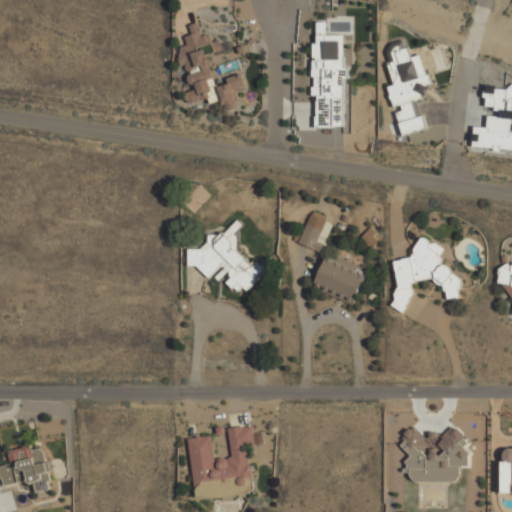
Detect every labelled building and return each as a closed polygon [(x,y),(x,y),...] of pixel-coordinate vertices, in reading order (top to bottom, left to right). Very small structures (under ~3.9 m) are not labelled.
[(316,127),(345,127),(345,68),(344,68),(344,34),(326,34),(326,21),(317,21),(317,44),(312,44),(312,96),(316,96),(316,127)] [(216,84),(204,50),(196,48),(212,42),(210,36),(202,34),(197,22),(189,25),(192,34),(184,37),(187,44),(181,46),(179,55),(185,70),(191,71),(189,78),(193,90),(185,93),(189,104),(208,97),(211,104),(215,102),(227,105),(228,109),(234,107),(238,92),(246,89),(241,73),(228,78),(226,86),(216,84)] [(321,252),(334,221),(312,212),(299,243),(321,252)] [(235,248),(239,244),(240,222),(237,219),(222,235),(208,234),(208,241),(201,249),(189,248),(188,265),(197,266),(210,278),(221,266),(229,274),(228,285),(232,288),(248,289),(266,270),(257,261),(253,265),(235,248)] [(393,261),(399,285),(394,295),(395,299),(391,306),(404,312),(413,292),(411,283),(429,279),(444,286),(447,299),(460,297),(458,289),(463,279),(452,274),(451,267),(443,263),(441,256),(445,248),(434,242),(420,236),(411,257),(393,261)] [(336,261),(325,257),(313,287),(354,304),(368,270),(337,258),(336,261)] [(511,264),(511,266),(509,262),(494,271),(511,299),(511,264)] [(398,441),(413,425),(432,440),(449,423),(469,440),(471,470),(401,470),(398,441)] [(188,438),(197,487),(258,475),(249,427),(188,438)] [(0,467),(0,459),(51,446),(61,485),(8,499),(0,467)] [(502,493),(511,492),(511,447),(502,448),(502,493)]
